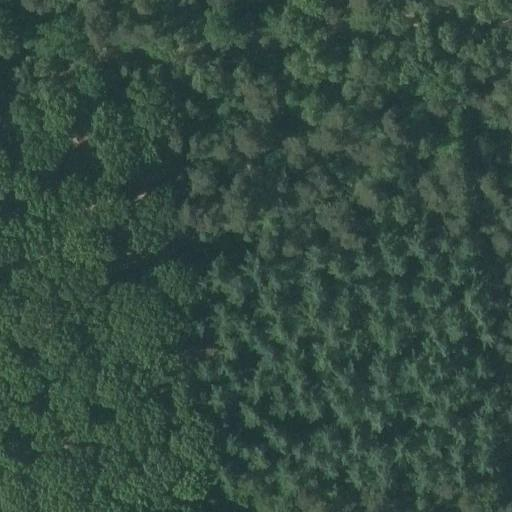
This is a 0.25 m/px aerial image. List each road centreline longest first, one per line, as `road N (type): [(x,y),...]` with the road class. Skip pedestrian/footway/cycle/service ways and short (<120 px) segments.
road 1 (track): [(453,0),(490,511)]
road 2 (track): [(0,466),(511,464)]
road 3 (track): [(337,17),(0,68)]
road 4 (track): [(330,0),(337,17),(444,0)]
